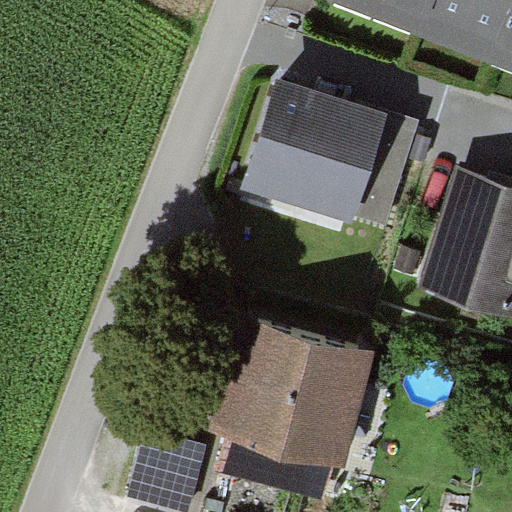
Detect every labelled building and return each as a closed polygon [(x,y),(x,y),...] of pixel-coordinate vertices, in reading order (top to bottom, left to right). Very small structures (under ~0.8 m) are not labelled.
[(511,0),(362,0),(511,54),(511,0)] [(406,111),(265,68),(233,174),(373,216),(406,111)] [(511,180),(452,163),(418,276),(511,303),(511,180)] [(368,338),(232,305),(203,424),(223,429),(213,470),(315,494),(326,452),(339,456),(368,338)] [(192,443),(136,431),(124,488),(180,500),(192,443)]
